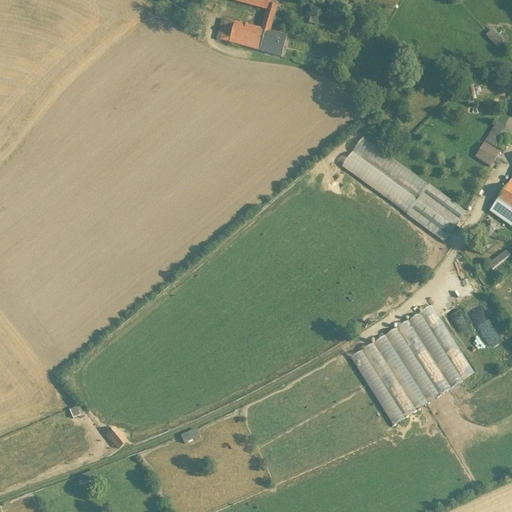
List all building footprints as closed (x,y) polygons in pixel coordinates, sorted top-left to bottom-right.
[(269,0),(232,0),(232,2),(266,11),(268,5),(269,0)] [(281,0),(269,0),(268,5),(277,7),(277,8),(279,9),(281,0)] [(262,28),(261,30),(265,31),(270,32),(277,8),(277,7),(268,5),(266,11),(262,28)] [(328,21),(310,17),(308,24),(326,28),(328,21)] [(235,23),(222,20),(216,40),(229,43),(235,23)] [(258,29),(235,23),(229,43),(260,52),(265,31),(261,30),(258,29)] [(493,28),(485,35),(496,48),(504,41),(493,28)] [(270,32),(265,31),(260,52),(281,58),(287,37),(270,32)] [(499,153),(484,144),(475,158),(490,168),(499,153)] [(511,187),(508,185),(496,202),(511,212),(511,187)] [(465,213),(429,187),(408,216),(444,243),(465,213)] [(511,212),(496,202),(489,212),(511,227),(511,212)] [(506,251),(488,262),(492,269),(510,257),(506,251)] [(466,309),(474,321),(486,313),(478,302),(466,309)] [(433,308),(421,312),(424,322),(437,317),(433,308)] [(421,316),(351,356),(390,425),(474,377),(443,325),(431,332),(421,316)] [(72,416),(84,411),(80,405),(69,410),(72,416)] [(115,428),(105,437),(119,452),(129,443),(115,428)] [(181,437),(184,445),(200,438),(197,430),(181,437)] [(78,475),(82,484),(98,478),(95,469),(78,475)]
